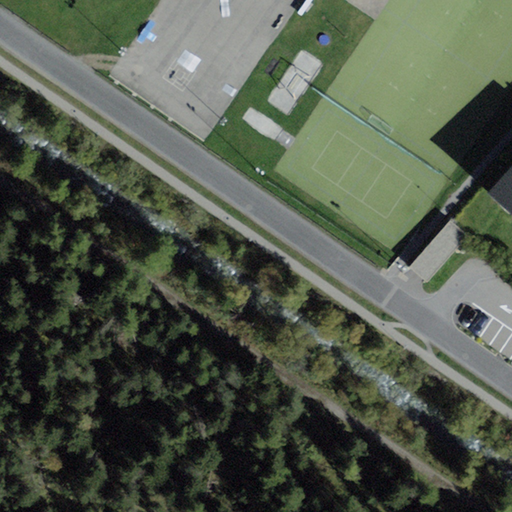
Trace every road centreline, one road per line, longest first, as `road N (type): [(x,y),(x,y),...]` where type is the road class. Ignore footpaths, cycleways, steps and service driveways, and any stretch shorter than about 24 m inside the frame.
road 1 (unclassified): [(0,25),(511,380)]
road 2 (track): [(0,180),(486,511)]
